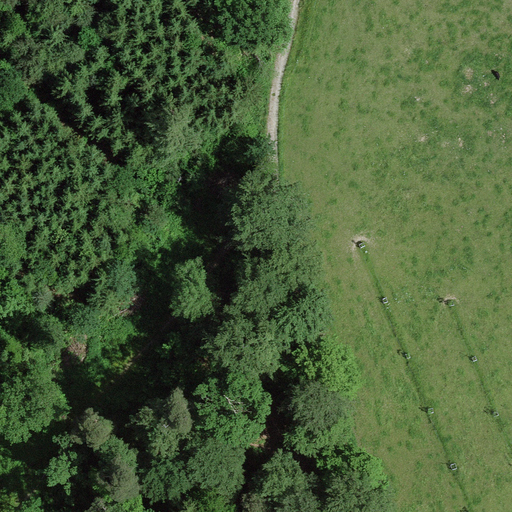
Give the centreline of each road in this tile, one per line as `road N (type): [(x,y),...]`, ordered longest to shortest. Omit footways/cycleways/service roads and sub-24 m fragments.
road 1 (track): [(298,0),(271,128),(282,213),(322,369),(383,511)]
road 2 (track): [(0,501),(282,213)]
